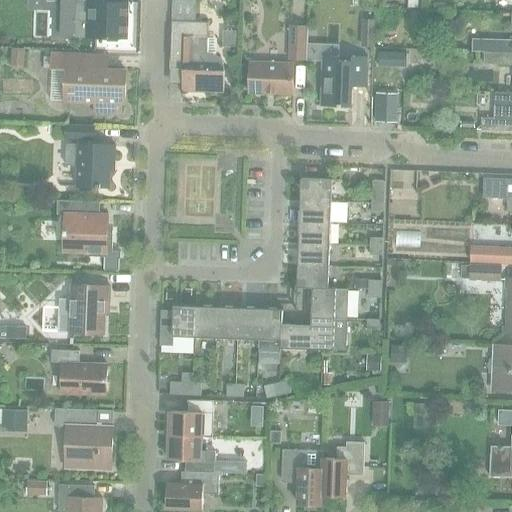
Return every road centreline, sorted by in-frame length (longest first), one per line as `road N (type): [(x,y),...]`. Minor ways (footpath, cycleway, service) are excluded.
road 1 (residential): [(149,270),(268,267),(275,136)]
road 2 (residential): [(144,511),(137,504),(149,270)]
road 3 (residential): [(511,160),(275,136)]
road 4 (residential): [(149,270),(153,121)]
road 5 (residential): [(275,136),(268,126),(153,121)]
road 6 (residential): [(153,121),(158,0)]
